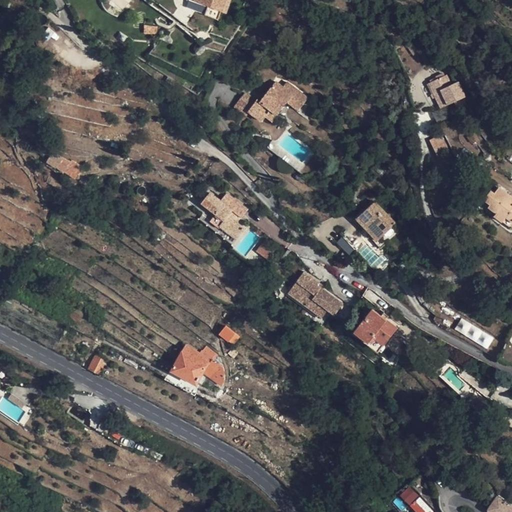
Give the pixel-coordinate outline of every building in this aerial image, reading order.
[(169,1),(167,0),(159,0),(157,3),(164,8),(169,1)] [(225,0),(191,0),(221,11),(224,4),(225,0)] [(157,25),(144,25),(144,34),(157,35),(157,25)] [(451,85),(446,75),(428,83),(432,92),(440,109),(466,97),(458,81),(451,85)] [(283,87),(276,81),(267,92),(265,95),(261,101),(258,99),(248,112),(262,122),(266,117),(271,110),(278,115),(287,102),(299,111),(309,98),(287,81),(283,87)] [(432,92),(428,83),(422,86),(426,95),(432,92)] [(278,115),(271,110),(266,117),(273,122),(278,115)] [(248,120),(240,115),(236,121),(243,127),(248,120)] [(448,153),(444,136),(431,139),(435,156),(448,153)] [(70,162),(50,151),(44,163),(57,169),(64,173),(64,172),(70,162)] [(81,170),(70,162),(64,172),(75,179),(81,170)] [(511,196),(499,187),(494,194),(491,191),(484,199),(491,204),(489,207),(496,213),(494,216),(503,222),(506,218),(511,222),(511,196)] [(221,200),(211,192),(202,204),(216,214),(211,220),(237,240),(246,229),(238,222),(234,220),(238,215),(241,218),(248,209),(227,193),(221,200)] [(397,224),(375,201),(356,219),(378,242),(397,224)] [(417,216),(413,209),(406,213),(410,220),(417,216)] [(511,227),(511,222),(506,218),(503,222),(511,228),(511,227)] [(270,241),(266,238),(256,251),(267,259),(268,260),(276,248),(272,245),(273,244),(270,242),(270,241)] [(320,282),(304,272),(289,293),(322,318),(328,310),(335,315),(343,303),(322,288),(318,285),(320,282)] [(375,290),(367,287),(362,296),(384,312),(391,305),(375,290)] [(382,315),(373,309),(355,332),(380,351),(398,327),(387,319),(382,315)] [(235,331),(228,326),(222,332),(229,338),(235,331)] [(202,353),(188,345),(173,371),(198,384),(199,381),(205,384),(210,377),(223,386),(225,383),(226,379),(226,373),(224,367),(213,359),(210,362),(200,356),(202,353)] [(238,355),(232,349),(228,353),(234,359),(238,355)] [(108,360),(96,354),(87,369),(100,376),(108,360)] [(504,379),(491,365),(485,370),(498,384),(504,379)] [(485,403),(475,393),(467,401),(478,411),(485,403)] [(428,453),(423,446),(417,450),(422,457),(428,453)] [(416,491),(412,487),(406,494),(410,497),(416,491)] [(430,503),(416,491),(410,497),(424,509),(430,503)] [(511,511),(511,505),(499,496),(497,499),(488,511),(511,511)]
